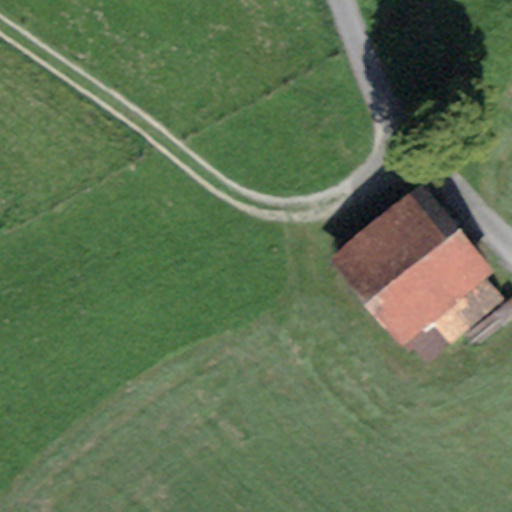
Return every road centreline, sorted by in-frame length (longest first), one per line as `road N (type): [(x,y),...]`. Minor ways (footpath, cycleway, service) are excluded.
road 1 (track): [(430,150),(333,220),(280,220),(206,190),(0,27)]
road 2 (unclassified): [(511,245),(430,150),(355,0)]
